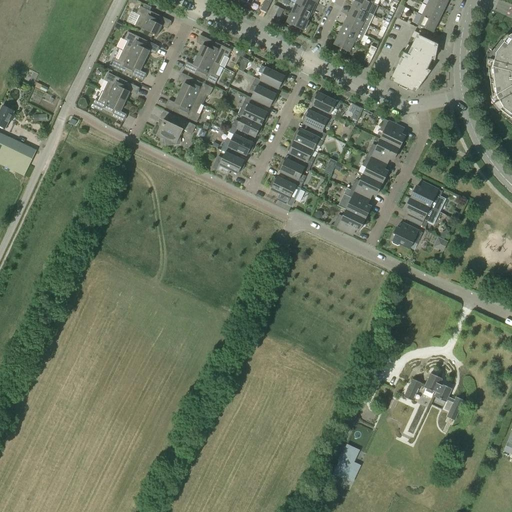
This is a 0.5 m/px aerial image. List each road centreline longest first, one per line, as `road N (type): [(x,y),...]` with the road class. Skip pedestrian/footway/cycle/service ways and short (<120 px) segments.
road 1 (residential): [(117,0),(0,253)]
road 2 (residential): [(366,255),(423,136),(425,108)]
road 3 (unclassified): [(511,319),(366,255)]
road 4 (residential): [(245,199),(311,63)]
road 5 (residential): [(129,141),(195,8)]
road 6 (tertiary): [(311,63),(195,8)]
road 7 (tertiary): [(425,108),(402,107),(311,63)]
